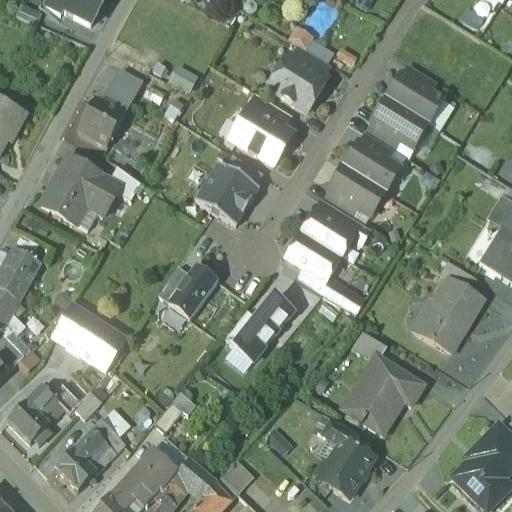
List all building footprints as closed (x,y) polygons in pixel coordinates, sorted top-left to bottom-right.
[(90,29),(104,3),(100,1),(97,0),(51,0),(46,11),(60,19),(62,15),(90,29)] [(37,27),(41,17),(20,8),(15,18),(37,27)] [(330,70),(299,51),(292,63),(322,82),(323,82),(330,70)] [(292,63),(287,60),(267,92),(306,116),(326,84),(323,82),(322,82),(292,63)] [(437,87),(408,69),(402,79),(430,97),(437,87)] [(402,79),(400,78),(385,102),(427,128),(442,104),(430,97),(402,79)] [(290,120),(259,101),(251,114),(282,133),(290,120)] [(427,128),(385,102),(371,127),(372,127),(400,145),(412,152),(427,128)] [(0,104),(0,154),(12,133),(15,135),(24,118),(0,104)] [(123,121),(94,106),(77,136),(106,152),(123,121)] [(251,114),(248,112),(237,130),(243,133),(234,148),(272,171),(282,154),(279,153),(289,137),(282,133),(251,114)] [(400,145),(372,127),(366,138),(394,155),(400,145)] [(289,137),(279,153),(282,154),(292,139),(289,137)] [(394,155),(366,138),(359,148),(387,166),(394,155)] [(359,148),(358,147),(343,171),(384,197),(399,173),(359,148)] [(223,176),(252,193),(260,179),(232,162),(223,176)] [(110,184),(71,164),(56,192),(52,190),(41,210),(78,229),(91,203),(109,212),(117,197),(121,190),(110,184)] [(384,197),(343,171),(328,195),(329,196),(357,214),(369,221),(384,197)] [(196,205),(234,228),(255,194),(252,193),(223,176),(217,172),(196,205)] [(139,189),(116,173),(110,184),(121,190),(117,197),(130,204),(139,189)] [(357,214),(329,196),(323,206),(338,216),(350,224),(351,224),(357,214)] [(511,207),(501,201),(489,222),(504,231),(480,268),(499,280),(500,279),(510,285),(510,286),(511,287),(511,286),(511,207)] [(332,226),(315,215),(300,239),(339,263),(351,245),(354,240),(332,226)] [(350,224),(338,216),(332,226),(354,240),(351,245),(359,250),(369,235),(351,224),(350,224)] [(339,263),(300,239),(285,263),(319,284),(324,287),(327,282),(339,263)] [(10,251),(0,269),(0,296),(19,307),(41,268),(29,262),(10,251)] [(45,261),(33,255),(29,262),(41,268),(45,261)] [(476,283),(448,265),(439,279),(447,284),(448,283),(469,296),(476,283)] [(217,286),(194,269),(187,279),(176,294),(177,295),(167,307),(167,308),(189,325),(217,286)] [(177,271),(157,300),(167,307),(177,295),(176,294),(187,279),(177,271)] [(364,305),(327,282),(324,287),(319,284),(313,295),(354,320),(364,305)] [(469,296),(448,283),(447,284),(416,335),(434,346),(434,345),(446,353),(448,350),(447,350),(457,335),(462,327),(466,330),(482,304),(469,296)] [(219,284),(210,297),(226,309),(236,297),(219,284)] [(0,296),(0,337),(5,332),(19,307),(0,296)] [(274,300),(257,321),(234,349),(254,366),(295,317),(274,300)] [(126,347),(70,310),(48,343),(104,380),(126,347)] [(257,321),(248,314),(225,342),(234,349),(257,321)] [(16,343),(5,332),(0,337),(0,351),(4,355),(16,343)] [(385,353),(361,338),(350,355),(370,367),(374,360),(379,363),(385,353)] [(25,379),(41,363),(31,353),(15,369),(25,379)] [(361,395),(353,408),(365,416),(358,428),(360,430),(362,427),(381,439),(402,407),(409,411),(422,389),(379,363),(374,360),(370,367),(355,391),(361,395)] [(60,402),(45,387),(32,400),(44,412),(37,419),(48,431),(64,415),(69,420),(74,415),(77,412),(64,399),(60,402)] [(77,412),(74,415),(84,424),(104,402),(95,394),(77,412)] [(44,412),(32,400),(6,425),(30,449),(48,431),(37,419),(44,412)] [(187,409),(177,400),(154,429),(164,437),(187,409)] [(361,442),(330,423),(320,439),(338,450),(342,444),(355,452),(361,442)] [(511,424),(502,434),(511,443),(511,424)] [(264,442),(284,456),(292,444),(272,430),(264,442)] [(498,430),(466,462),(469,466),(452,481),(478,507),(511,473),(511,443),(502,434),(498,430)] [(91,436),(72,455),(84,467),(103,447),(91,436)] [(355,452),(342,444),(338,450),(329,465),(327,464),(321,466),(317,472),(318,478),(334,487),(331,492),(348,502),(357,487),(363,486),(367,479),(366,473),(373,463),(355,452)] [(84,467),(72,455),(54,473),(77,496),(96,478),(84,467)] [(188,464),(173,483),(185,493),(199,505),(213,490),(215,487),(188,464)] [(252,482),(236,466),(220,483),(237,499),(252,482)] [(146,475),(137,468),(133,473),(141,481),(146,475)] [(141,481),(133,473),(127,481),(136,488),(139,485),(142,481),(141,481)] [(166,491),(146,475),(141,481),(142,481),(139,485),(155,500),(159,496),(160,498),(166,491)] [(127,481),(109,502),(116,508),(121,506),(129,496),(136,488),(127,481)] [(185,493),(173,483),(166,491),(160,498),(172,508),(185,493)] [(220,483),(215,487),(213,490),(228,504),(230,511),(250,511),(237,499),(220,483)] [(136,488),(129,496),(146,511),(155,500),(139,485),(136,488)] [(199,505),(193,511),(221,511),(228,504),(213,490),(199,505)] [(160,498),(159,496),(155,500),(146,511),(147,511),(168,511),(172,508),(160,498)] [(120,511),(116,508),(109,502),(99,511),(120,511)]
